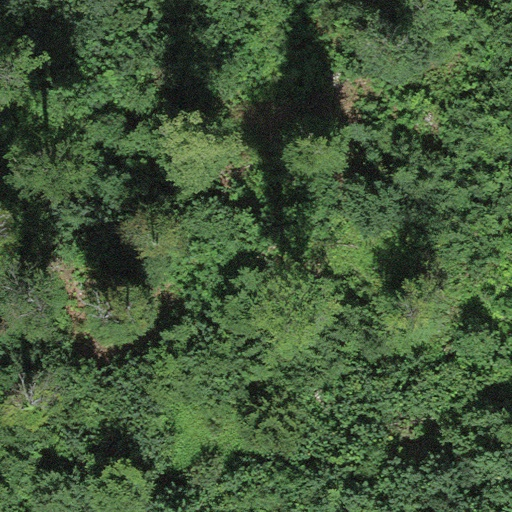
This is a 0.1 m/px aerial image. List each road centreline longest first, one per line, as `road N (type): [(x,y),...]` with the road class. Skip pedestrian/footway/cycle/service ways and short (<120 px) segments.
road 1 (track): [(0,275),(382,261),(511,299)]
road 2 (track): [(0,111),(382,261)]
